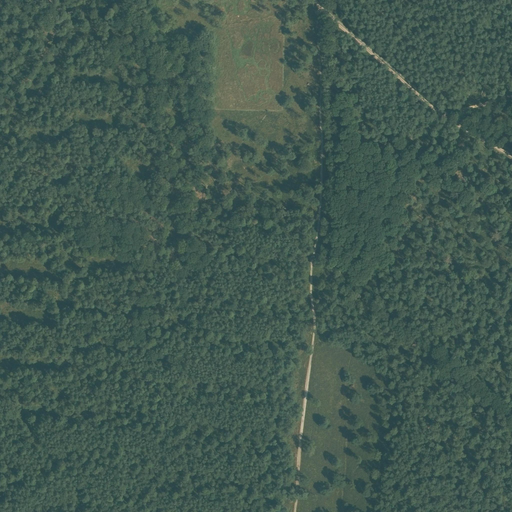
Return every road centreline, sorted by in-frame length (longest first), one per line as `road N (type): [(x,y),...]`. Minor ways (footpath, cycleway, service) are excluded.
road 1 (track): [(295,511),(315,312),(322,186),(317,20),(324,11)]
road 2 (track): [(324,11),(445,116),(511,154)]
road 3 (track): [(0,139),(38,96),(73,17),(91,0)]
